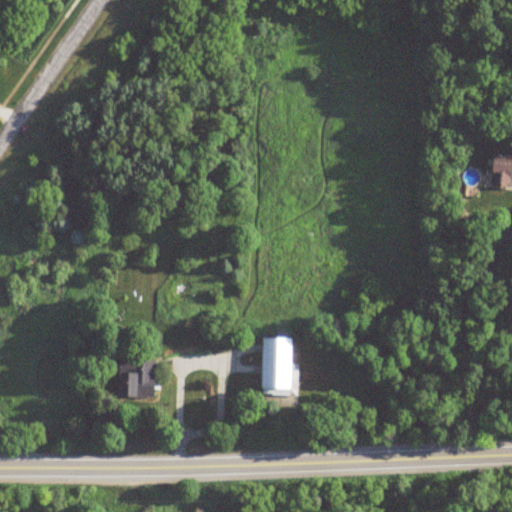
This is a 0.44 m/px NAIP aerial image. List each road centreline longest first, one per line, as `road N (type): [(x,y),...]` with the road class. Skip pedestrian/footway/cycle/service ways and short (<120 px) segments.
road 1 (tertiary): [(0,469),(511,456)]
road 2 (residential): [(472,458),(464,299),(511,237)]
road 3 (residential): [(0,144),(99,0)]
